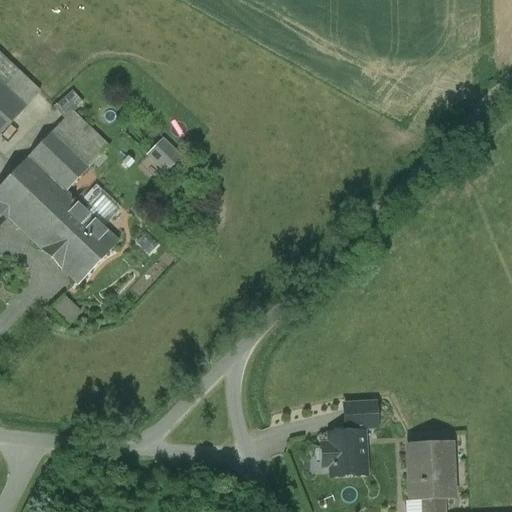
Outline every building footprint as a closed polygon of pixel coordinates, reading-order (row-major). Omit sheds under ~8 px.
[(16,72),(0,56),(0,83),(3,86),(16,72)] [(40,94),(16,72),(3,86),(26,108),(40,94)] [(3,86),(0,83),(0,136),(26,108),(3,86)] [(72,92),(55,107),(55,106),(54,107),(65,120),(66,120),(72,114),(83,104),(72,92)] [(108,148),(72,114),(66,120),(65,120),(52,133),(89,168),(108,148)] [(89,168),(52,133),(29,158),(65,193),(89,168)] [(163,140),(148,155),(166,172),(181,157),(163,140)] [(65,193),(29,158),(0,188),(0,209),(9,218),(42,249),(41,250),(61,269),(62,268),(78,284),(118,242),(103,228),(84,209),(83,209),(78,205),(65,193)] [(96,186),(78,205),(83,209),(84,209),(102,191),(96,185),(95,186),(96,186)] [(119,207),(102,191),(84,209),(103,228),(119,211),(119,207)] [(0,209),(0,226),(9,218),(0,209)] [(64,296),(50,310),(67,327),(81,312),(64,296)] [(344,436),(362,435),(362,430),(376,429),(375,404),(343,406),(344,436)] [(344,436),(330,436),(330,446),(322,447),(323,466),(331,466),(331,477),(364,475),(362,435),(344,436)] [(450,445),(407,447),(410,503),(423,502),(443,501),(453,501),(450,445)] [(443,511),(443,501),(423,502),(423,511),(443,511)]
